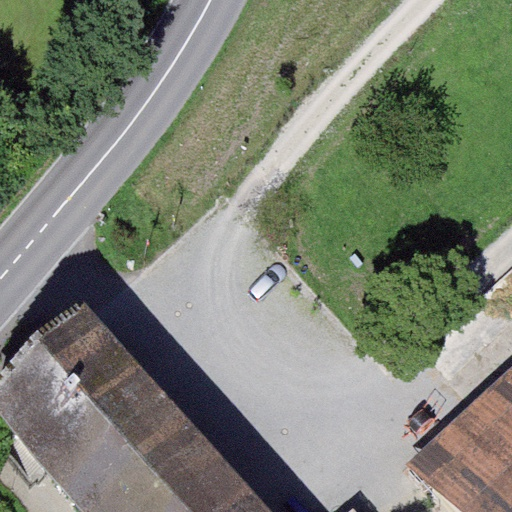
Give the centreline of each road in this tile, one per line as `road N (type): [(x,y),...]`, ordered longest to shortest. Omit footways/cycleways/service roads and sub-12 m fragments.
road 1 (track): [(425,0),(189,262),(112,305),(38,238)]
road 2 (tertiary): [(215,0),(144,111),(0,283)]
